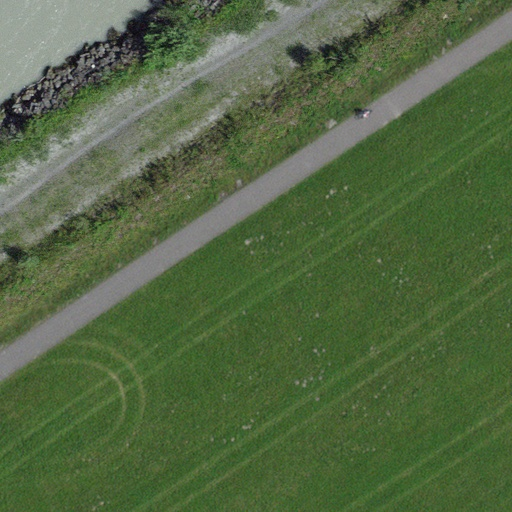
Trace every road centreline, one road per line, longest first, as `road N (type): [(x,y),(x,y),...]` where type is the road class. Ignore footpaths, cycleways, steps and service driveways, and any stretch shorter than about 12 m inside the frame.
road 1 (track): [(0,369),(511,28)]
road 2 (track): [(316,0),(0,207)]
